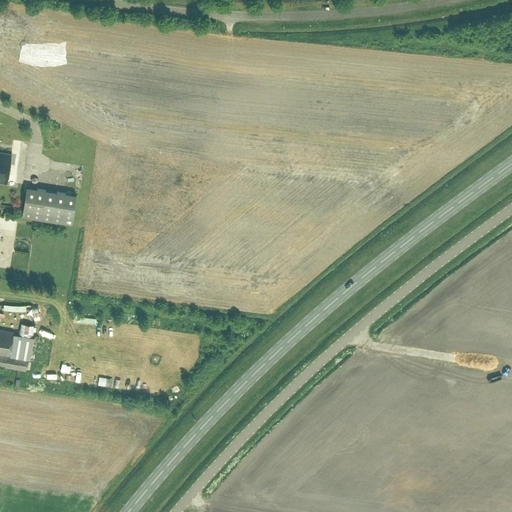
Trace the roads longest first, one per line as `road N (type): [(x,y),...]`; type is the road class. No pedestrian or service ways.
road 1 (secondary): [(127,511),(298,333),(511,164)]
road 2 (unclassified): [(511,210),(339,344),(176,511)]
road 3 (unclassified): [(99,0),(249,16),(445,0)]
